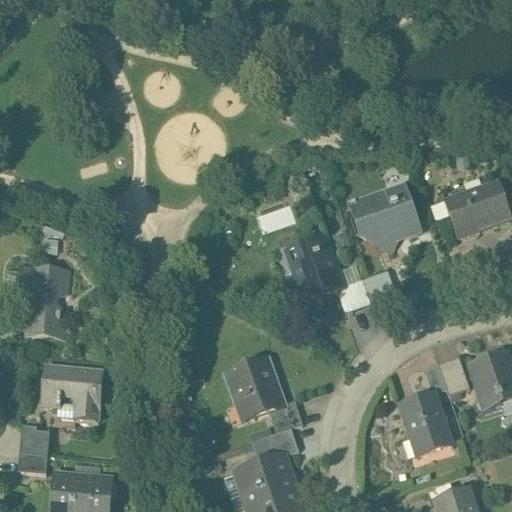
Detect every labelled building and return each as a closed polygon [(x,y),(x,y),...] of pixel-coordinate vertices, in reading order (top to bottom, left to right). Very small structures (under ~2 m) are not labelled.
[(498,184),(444,202),(457,240),(511,222),(498,184)] [(400,190),(357,205),(363,222),(359,223),(356,228),(359,236),(373,243),(388,238),(396,242),(399,235),(406,232),(408,238),(418,234),(409,210),(412,205),(405,202),(400,190)] [(327,239),(301,249),(301,251),(304,250),(308,261),(290,267),(303,305),(337,293),(344,290),(344,289),(327,239)] [(64,275),(19,271),(16,302),(33,303),(30,331),(59,333),(64,275)] [(396,298),(388,274),(362,283),(371,306),(396,298)] [(362,283),(344,289),(344,290),(337,293),(345,315),(371,306),(362,283)] [(492,358),(467,367),(483,412),(501,405),(500,400),(511,395),(511,364),(509,355),(493,361),(492,358)] [(268,362),(226,377),(242,422),(268,413),(284,408),(283,407),(268,362)] [(460,362),(439,370),(446,391),(448,396),(469,389),(460,362)] [(438,366),(425,371),(433,395),(435,394),(435,395),(446,391),(439,370),(438,366)] [(102,375),(46,370),(43,408),(57,409),(57,412),(62,412),(63,405),(61,405),(61,402),(75,404),(74,421),(98,423),(99,413),(102,375)] [(433,395),(415,401),(417,406),(400,411),(410,439),(416,438),(421,454),(452,444),(435,395),(435,394),(433,395)] [(294,403),(283,407),(284,408),(268,413),(276,436),(291,431),(302,426),(294,403)] [(37,431),(25,429),(22,457),(47,460),(50,436),(37,434),(37,431)] [(276,436),(268,438),(275,461),(283,459),(298,453),(291,431),(276,436)] [(47,460),(22,457),(21,475),(46,477),(47,460)] [(275,461),(237,474),(249,511),(299,511),(300,511),(283,459),(275,461)] [(108,511),(111,482),(55,477),(51,511),(108,511)] [(450,486),(427,494),(432,508),(435,506),(435,505),(453,499),(452,493),(450,486)] [(453,499),(435,505),(435,506),(437,511),(475,511),(469,493),(453,499)]
